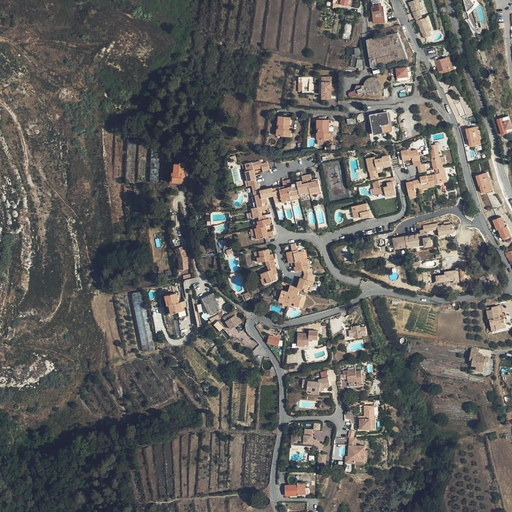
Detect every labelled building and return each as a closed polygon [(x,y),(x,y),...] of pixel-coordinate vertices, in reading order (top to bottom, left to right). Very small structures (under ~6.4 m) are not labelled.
[(422,9),(418,0),(412,0),(408,2),(409,5),(410,5),(412,12),(413,12),(415,18),(421,16),(419,10),(422,9)] [(463,0),(467,13),(471,12),(480,4),(477,0),(463,0)] [(388,23),(387,8),(384,4),(384,2),(373,3),(374,9),(375,9),(375,4),(383,4),(383,8),(385,8),(386,24),(388,23)] [(386,24),(385,8),(383,8),(383,4),(375,4),(375,9),(374,9),(375,24),(386,24)] [(429,29),(425,17),(416,20),(417,24),(418,24),(421,32),(422,32),(424,38),(430,36),(428,30),(429,29)] [(398,32),(370,39),(374,68),(379,68),(380,71),(382,70),(381,65),(408,58),(398,32)] [(382,73),(382,70),(380,71),(379,68),(374,68),(370,39),(367,39),(371,67),(373,67),(374,74),(382,73)] [(483,47),(482,41),(475,42),(476,49),(483,47)] [(446,58),(436,61),(437,66),(439,72),(450,68),(449,67),(446,58)] [(396,68),(397,78),(408,76),(407,67),(396,68)] [(321,98),(330,98),(330,92),(331,84),(331,76),(325,76),(325,81),(321,81),(321,93),(321,98)] [(354,91),(348,93),(350,97),(356,95),(361,97),(367,92),(370,94),(372,95),(374,95),(376,94),(378,93),(379,91),(381,89),(381,87),(381,84),(381,83),(380,81),(379,80),(377,79),(374,77),(372,77),(370,78),(368,78),(367,79),(365,81),(364,83),(364,86),(356,85),(354,91)] [(469,112),(462,114),(466,129),(472,127),(469,112)] [(376,113),(372,114),(375,133),(389,131),(390,129),(387,114),(377,115),(376,113)] [(281,129),(281,136),(291,137),(291,130),(289,130),(288,130),(288,128),(289,128),(291,117),(279,116),(277,128),(281,129)] [(511,127),(508,116),(496,120),(501,135),(511,131),(511,127)] [(327,130),(329,130),(329,119),(317,119),(317,132),(321,132),(321,139),(332,139),(331,132),(329,132),(327,132),(327,130)] [(472,127),(466,129),(468,139),(469,139),(470,146),(481,144),(478,131),(478,130),(477,126),(472,127)] [(160,144),(151,143),(150,181),(158,182),(160,144)] [(434,169),(436,169),(442,168),(441,164),(442,164),(440,157),(439,157),(437,149),(435,149),(435,147),(432,148),(432,150),(431,150),(433,159),(432,159),(434,169)] [(412,157),(412,158),(413,162),(420,160),(418,150),(408,152),(408,150),(401,151),(403,160),(398,161),(399,165),(405,164),(404,160),(410,159),(410,158),(412,157)] [(369,171),(370,171),(377,170),(378,172),(382,171),(381,168),(392,165),(391,162),(389,155),(383,156),(383,157),(375,159),(375,157),(367,158),(369,171)] [(261,161),(252,163),(254,170),(262,168),(263,171),(269,170),(267,163),(261,164),(261,161)] [(180,181),(180,176),(181,173),(183,173),(184,162),(180,162),(179,163),(174,163),(173,171),(172,171),(171,181),(180,181)] [(248,170),(244,171),(245,177),(247,177),(249,185),(252,185),(257,184),(254,170),(252,163),(252,162),(246,163),(248,170)] [(425,163),(418,165),(419,173),(427,171),(425,163)] [(432,175),(433,177),(434,184),(447,181),(444,167),(442,168),(436,169),(437,174),(432,175)] [(377,170),(370,171),(372,178),(379,177),(378,172),(377,170)] [(487,191),(488,193),(493,191),(488,177),(487,173),(476,176),(479,186),(480,186),(482,193),(487,191)] [(312,181),(312,179),(310,174),(307,175),(310,192),(311,193),(321,191),(318,178),(313,179),(314,181),(312,181)] [(297,181),(297,183),(300,193),(305,192),(305,193),(310,192),(307,175),(301,176),(303,184),(301,184),(301,181),(297,181)] [(420,179),(416,180),(418,187),(422,187),(422,189),(435,186),(434,184),(433,177),(428,178),(427,175),(420,176),(420,179)] [(395,177),(382,180),(385,193),(389,192),(390,195),(396,194),(394,185),(394,182),(396,181),(395,177)] [(290,197),(300,195),(300,193),(297,183),(292,184),(291,179),(287,180),(289,191),(290,197)] [(286,199),(291,198),(290,197),(289,191),(287,180),(282,181),(284,186),(284,188),(280,189),(282,200),(282,202),(282,203),(287,202),(286,199)] [(385,193),(382,180),(373,182),(374,188),(375,188),(376,195),(385,193)] [(415,188),(418,187),(416,180),(413,180),(414,184),(412,184),(411,181),(406,182),(409,196),(416,195),(415,188)] [(273,187),(264,189),(266,197),(275,195),(273,188),(273,187)] [(279,187),(273,188),(275,195),(276,201),(282,200),(280,189),(279,187)] [(260,190),(254,191),(255,196),(256,195),(257,202),(254,203),(253,203),(254,208),(263,206),(262,203),(265,202),(267,202),(266,197),(264,189),(260,190)] [(488,193),(482,195),(486,210),(493,208),(488,193)] [(354,218),(356,217),(354,208),(367,206),(366,203),(352,207),(354,218)] [(263,206),(254,208),(252,208),(252,212),(249,213),(250,218),(258,217),(261,216),(261,211),(267,210),(266,205),(263,206)] [(368,210),(367,206),(354,208),(356,217),(361,216),(361,218),(370,216),(369,210),(368,210)] [(258,221),(256,222),(257,228),(265,226),(265,224),(270,223),(269,219),(265,220),(264,215),(261,216),(258,217),(258,221)] [(506,231),(509,229),(507,226),(505,227),(502,217),(494,220),(499,234),(501,234),(503,239),(508,237),(506,231)] [(406,236),(408,246),(408,247),(425,244),(425,246),(433,244),(431,236),(429,236),(427,231),(435,230),(437,236),(453,233),(451,224),(444,226),(444,225),(441,225),(441,226),(438,227),(437,223),(423,226),(424,229),(420,230),(421,233),(406,236)] [(267,233),(265,226),(257,228),(255,229),(252,230),(253,236),(256,236),(257,239),(273,236),(272,231),(267,233)] [(408,246),(406,236),(394,238),(395,248),(408,246)] [(303,251),(299,251),(297,252),(297,250),(295,243),(291,244),(293,250),(287,252),(289,262),(295,261),(305,259),(303,251)] [(184,246),(175,248),(178,259),(178,270),(187,269),(187,258),(184,246)] [(256,251),(257,257),(259,262),(266,261),(266,265),(268,265),(275,263),(273,254),(270,255),(269,249),(256,251)] [(295,261),(297,266),(298,266),(299,271),(303,270),(304,274),(313,274),(312,268),(310,268),(309,264),(307,264),(305,259),(295,261)] [(275,263),(268,265),(269,270),(261,273),(263,278),(265,283),(277,279),(274,273),(278,272),(276,267),(275,263)] [(309,290),(312,281),(311,281),(313,274),(304,274),(303,278),(301,277),(298,287),(300,288),(309,290)] [(298,287),(294,286),(292,293),(298,294),(300,288),(298,287)] [(282,291),(280,297),(279,300),(283,302),(283,304),(288,305),(289,304),(292,293),(288,291),(282,289),(282,291)] [(143,290),(133,292),(144,351),(154,349),(143,290)] [(166,294),(167,300),(169,300),(171,313),(182,311),(181,302),(179,302),(177,292),(166,294)] [(204,297),(210,309),(211,309),(214,313),(221,310),(219,306),(220,305),(214,293),(204,297)] [(289,304),(294,305),(299,307),(302,296),(298,294),(292,293),(289,304)] [(504,318),(503,318),(501,318),(501,317),(500,314),(502,314),(501,305),(492,307),(492,309),(487,310),(489,319),(490,319),(492,329),(506,327),(504,318)] [(218,321),(215,323),(220,330),(223,327),(224,328),(228,325),(231,329),(241,322),(235,314),(231,317),(229,315),(224,318),(225,319),(219,323),(218,321)] [(170,336),(180,335),(178,320),(168,322),(170,336)] [(367,333),(366,326),(361,327),(360,325),(351,327),(352,330),(352,332),(349,332),(350,335),(347,335),(345,338),(346,340),(351,339),(350,337),(362,334),(367,333)] [(312,338),(317,339),(318,330),(309,330),(309,333),(297,332),(297,342),(305,343),(305,342),(308,342),(309,340),(309,338),(312,338)] [(273,335),(273,336),(269,335),(267,342),(278,345),(281,337),(273,335)] [(485,361),(486,356),(482,356),(483,354),(478,353),(478,350),(471,348),(470,357),(472,357),(472,360),(472,364),(476,365),(475,370),(483,371),(485,361)] [(271,370),(265,370),(263,370),(263,375),(278,375),(276,370),(275,366),(273,366),(271,368),(271,370)] [(357,384),(363,384),(362,371),(356,372),(356,370),(347,371),(343,372),(344,379),(348,379),(348,383),(357,382),(357,384)] [(324,388),(331,387),(329,377),(319,380),(319,382),(310,380),(304,379),(303,384),(308,385),(308,387),(308,390),(312,390),(320,391),(320,389),(325,389),(324,388)] [(365,419),(360,419),(360,422),(360,429),(371,429),(371,419),(374,419),(375,406),(365,406),(365,417),(365,419)] [(305,436),(295,435),(294,442),(312,444),(313,444),(312,446),(320,452),(324,446),(313,438),(312,438),(312,436),(313,436),(314,430),(305,429),(305,436)] [(313,444),(312,444),(294,442),(295,435),(292,435),(291,444),(312,446),(313,444)] [(356,437),(349,438),(348,456),(351,456),(351,460),(355,460),(364,461),(365,457),(365,450),(365,446),(356,446),(356,437)] [(298,495),(298,494),(298,484),(285,485),(286,495),(298,495)]
